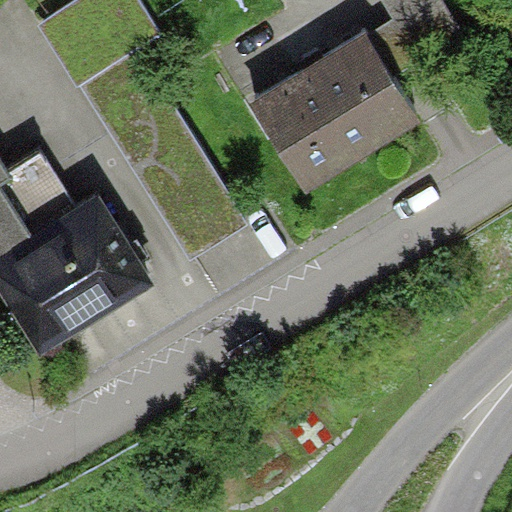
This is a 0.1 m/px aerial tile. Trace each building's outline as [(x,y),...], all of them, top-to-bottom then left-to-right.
[(45,0),(38,5),(72,56),(129,20),(146,9),(139,0),(45,0)] [(386,53),(415,35),(393,0),(387,0),(363,15),(386,53)] [(393,0),(415,35),(458,9),(452,0),(393,0)] [(410,94),(386,53),(363,15),(250,82),(297,161),(410,94)] [(72,56),(130,146),(186,110),(129,20),(72,56)] [(242,197),(186,110),(130,146),(185,233),(242,197)] [(0,257),(34,228),(14,199),(23,189),(0,153),(0,257)] [(34,228),(0,257),(0,268),(48,340),(147,272),(92,191),(34,228)]
